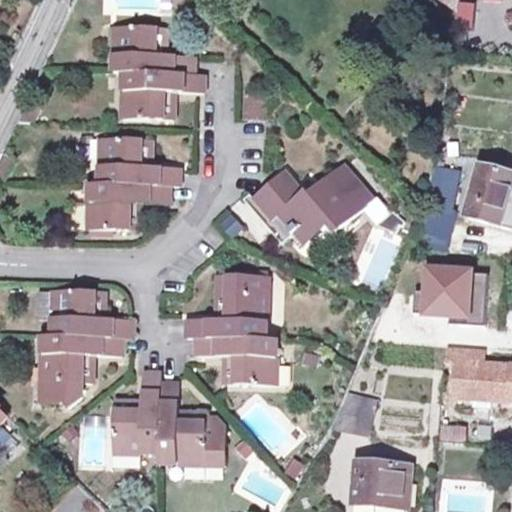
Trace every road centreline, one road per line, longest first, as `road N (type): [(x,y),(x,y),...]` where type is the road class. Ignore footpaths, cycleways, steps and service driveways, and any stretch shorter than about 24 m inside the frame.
road 1 (residential): [(229,80),(226,183),(213,209),(155,266),(136,273)]
road 2 (tertiary): [(60,0),(0,126)]
road 3 (residential): [(136,273),(0,265)]
